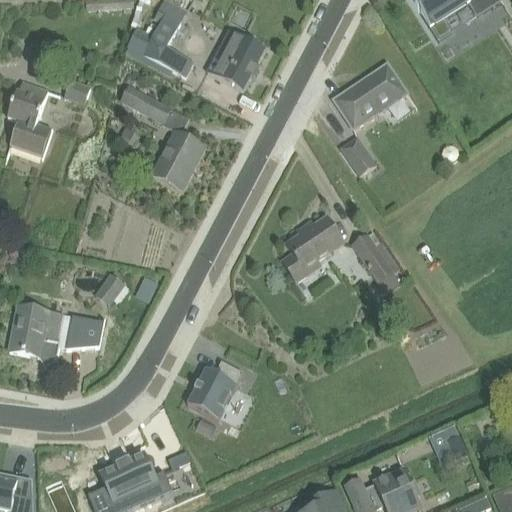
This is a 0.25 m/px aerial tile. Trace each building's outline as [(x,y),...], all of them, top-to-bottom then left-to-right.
[(511,6),(507,0),(415,0),(444,40),(445,39),(444,37),(456,29),(447,16),(470,0),(472,0),(481,12),(497,0),(506,0),(511,8),(511,6)] [(134,1),(101,3),(87,4),(87,14),(135,11),(134,1)] [(144,42),(136,56),(185,81),(193,66),(167,51),(181,24),(159,13),(156,20),(160,23),(150,45),(144,42)] [(266,53),(230,34),(208,76),(244,95),(266,53)] [(388,68),(335,104),(355,133),(408,97),(388,68)] [(70,85),(65,100),(87,107),(92,92),(70,85)] [(23,86),(20,96),(17,95),(9,121),(20,125),(12,148),(44,158),(43,162),(44,162),(54,133),(38,128),(49,95),(23,86)] [(129,90),(121,105),(165,128),(173,113),(129,90)] [(135,134),(126,130),(120,143),(128,148),(135,134)] [(152,178),(165,186),(183,195),(205,151),(188,142),(177,136),(152,178)] [(357,181),(360,179),(376,169),(357,141),(339,153),(357,181)] [(317,274),(314,271),(346,248),(339,238),(328,222),(315,230),(312,226),(299,235),(302,239),(288,249),(294,258),(283,265),(296,284),(298,287),(317,274)] [(401,272),(383,245),(380,247),(376,250),(369,239),(368,238),(366,239),(352,248),(379,287),(385,294),(397,285),(392,278),(401,272)] [(101,292),(115,303),(125,289),(111,278),(101,292)] [(137,298),(149,303),(156,287),(144,282),(137,298)] [(19,310),(10,355),(42,361),(48,370),(42,373),(43,375),(58,364),(60,352),(67,353),(73,322),(63,320),(63,319),(19,310)] [(74,320),(73,322),(67,353),(67,354),(100,351),(106,320),(105,320),(104,326),(74,320)] [(244,376),(222,365),(216,377),(207,372),(199,387),(198,387),(195,393),(196,393),(188,408),(219,424),(244,376)] [(202,421),(196,432),(211,440),(216,429),(202,421)] [(460,439),(447,445),(456,465),(469,459),(460,439)] [(107,492),(89,500),(94,511),(137,511),(174,496),(165,476),(155,481),(145,458),(131,464),(130,463),(129,464),(129,465),(119,470),(118,468),(116,469),(117,471),(101,478),(107,492)] [(386,511),(421,511),(416,499),(421,497),(415,484),(410,486),(404,473),(364,491),(361,484),(346,490),(356,511),(380,511),(386,510),(386,511)] [(16,500),(19,485),(0,481),(0,511),(33,511),(34,503),(32,503),(16,500)] [(511,505),(511,504),(507,492),(493,498),(499,511),(511,505)] [(343,511),(336,494),(310,506),(312,511),(343,511)]
